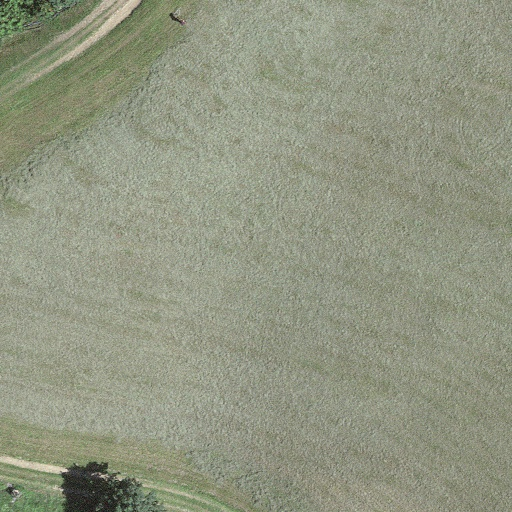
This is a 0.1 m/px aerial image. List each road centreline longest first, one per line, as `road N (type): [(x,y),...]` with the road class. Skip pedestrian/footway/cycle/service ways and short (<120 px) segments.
road 1 (track): [(193,511),(0,467)]
road 2 (track): [(0,77),(117,0)]
